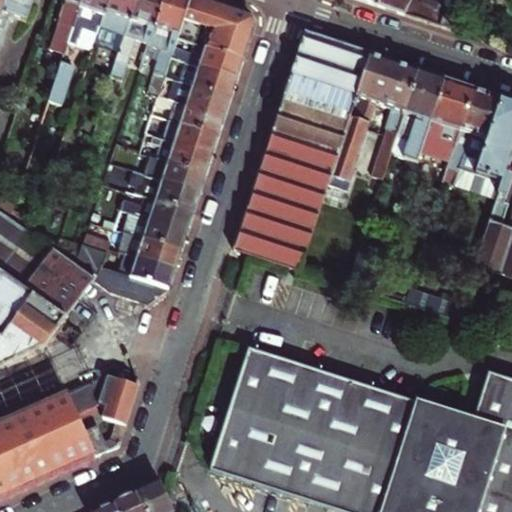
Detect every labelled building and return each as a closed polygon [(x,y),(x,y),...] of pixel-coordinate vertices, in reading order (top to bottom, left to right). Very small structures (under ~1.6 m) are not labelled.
[(0,0),(0,55),(12,20),(28,25),(35,4),(39,6),(40,0),(0,0)] [(65,56),(69,46),(84,0),(60,0),(66,2),(50,52),(65,56)] [(84,0),(69,46),(78,49),(83,31),(99,36),(100,31),(110,0),(84,0)] [(137,0),(110,0),(100,31),(125,39),(137,0)] [(137,0),(125,39),(118,62),(129,66),(138,38),(150,42),(164,0),(137,0)] [(178,40),(191,0),(164,0),(150,42),(149,47),(162,52),(155,75),(166,78),(172,59),(178,40)] [(195,45),(245,61),(256,27),(251,18),(194,0),(191,0),(178,40),(195,45)] [(359,0),(405,15),(412,0),(359,0)] [(412,0),(405,15),(440,26),(448,0),(412,0)] [(448,0),(440,26),(454,31),(464,0),(448,0)] [(83,31),(78,49),(92,54),(99,36),(83,31)] [(306,35),(273,135),(338,156),(350,119),(357,99),(371,56),(306,35)] [(239,81),(245,61),(195,45),(189,64),(239,81)] [(370,178),(379,181),(415,71),(383,60),(371,56),(357,99),(370,103),(375,105),(388,108),(381,129),(385,131),(370,178)] [(233,100),(239,81),(189,64),(183,83),(233,100)] [(62,66),(49,104),(61,109),(73,70),(62,66)] [(418,164),(445,81),(415,71),(379,181),(409,190),(418,164)] [(473,90),(445,81),(418,164),(428,168),(435,146),(453,151),(473,90)] [(226,120),(233,100),(183,83),(176,103),(226,120)] [(473,90),(453,151),(443,183),(498,202),(504,184),(479,176),(484,157),(490,141),(502,100),(473,90)] [(368,125),(375,105),(370,103),(357,99),(350,119),(368,125)] [(504,184),(506,176),(511,159),(511,103),(502,100),(490,141),(484,157),(479,176),(504,184)] [(220,138),(226,120),(176,103),(170,122),(220,138)] [(353,172),(368,125),(350,119),(338,156),(335,167),(353,172)] [(164,140),(214,157),(220,138),(170,122),(164,140)] [(273,135),(234,251),(300,273),(300,271),(335,167),(338,156),(273,135)] [(158,160),(208,176),(214,157),(164,140),(159,139),(156,146),(162,147),(158,160)] [(151,179),(201,195),(208,176),(158,160),(151,179)] [(498,202),(491,225),(503,229),(509,207),(504,206),(511,181),(511,178),(506,176),(504,184),(498,202)] [(146,198),(196,214),(201,195),(151,179),(146,198)] [(139,218),(189,234),(196,214),(146,198),(139,218)] [(0,200),(0,217),(10,225),(16,206),(0,200)] [(0,374),(42,356),(63,328),(21,297),(52,255),(31,240),(10,225),(0,217),(0,374)] [(144,241),(183,253),(189,234),(139,218),(133,237),(144,241)] [(511,231),(510,231),(503,229),(491,225),(476,272),(511,283),(511,231)] [(128,250),(126,255),(176,272),(183,253),(144,241),(140,253),(128,250)] [(83,246),(75,272),(93,286),(93,287),(109,298),(142,310),(143,313),(170,290),(120,274),(104,269),(108,255),(83,246)] [(54,256),(52,255),(21,297),(63,328),(93,287),(93,286),(75,272),(54,256)] [(126,255),(120,274),(170,290),(176,272),(126,255)] [(408,290),(402,304),(460,322),(464,308),(408,290)] [(63,328),(42,356),(0,374),(0,428),(107,382),(63,328)] [(249,353),(209,472),(328,511),(511,511),(511,383),(489,376),(473,426),(249,353)] [(0,502),(118,450),(138,389),(107,382),(0,428),(0,502)] [(138,494),(145,511),(171,511),(159,484),(138,494)] [(145,511),(138,494),(115,504),(118,511),(145,511)]
